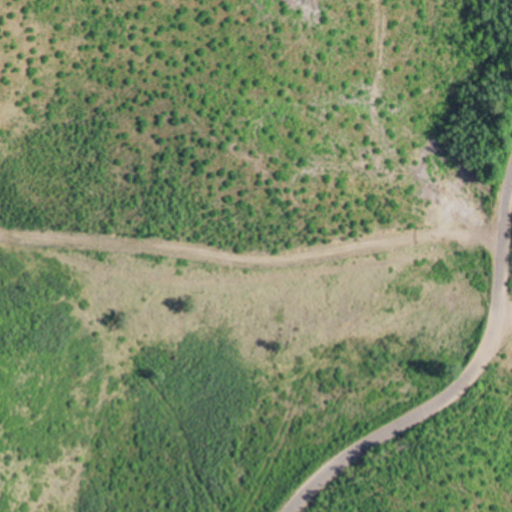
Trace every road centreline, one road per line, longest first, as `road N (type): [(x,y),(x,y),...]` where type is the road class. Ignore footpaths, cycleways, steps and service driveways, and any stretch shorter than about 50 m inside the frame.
road 1 (track): [(0,187),(505,241)]
road 2 (tertiary): [(289,511),(341,462),(474,374),(493,337),(511,187)]
